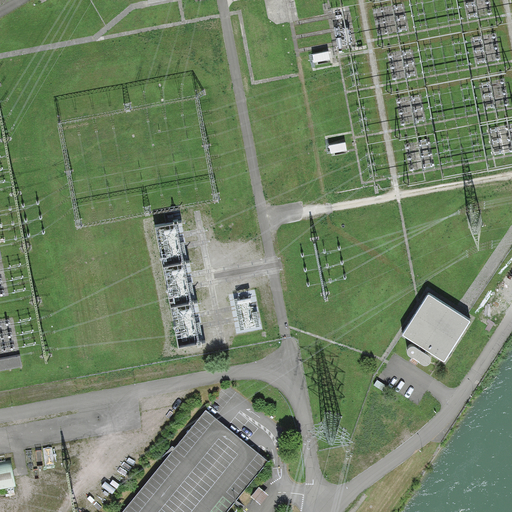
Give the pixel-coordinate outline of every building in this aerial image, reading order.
[(333,152),(348,149),(345,137),(330,141),(333,152)] [(459,313),(427,293),(418,307),(401,333),(442,359),(468,319),(465,317),(459,313)] [(173,306),(178,334),(195,330),(193,321),(188,322),(186,314),(181,315),(179,305),(173,306)] [(178,334),(180,346),(204,342),(202,330),(178,334)] [(21,356),(0,360),(0,371),(24,367),(21,356)] [(11,461),(0,463),(0,489),(16,487),(11,461)] [(260,484),(253,493),(262,500),(269,491),(260,484)]
